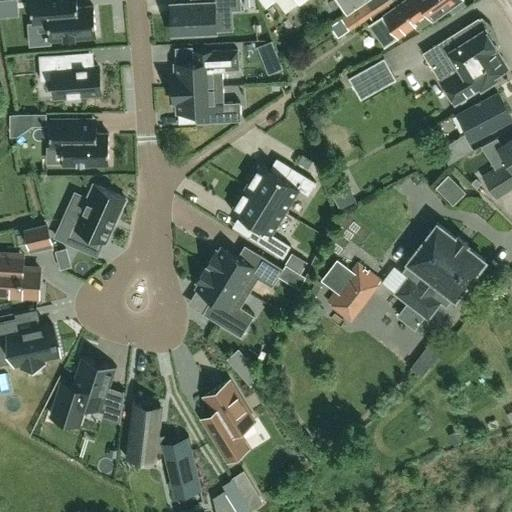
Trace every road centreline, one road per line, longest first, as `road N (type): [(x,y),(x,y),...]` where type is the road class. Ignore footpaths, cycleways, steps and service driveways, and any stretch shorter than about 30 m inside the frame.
road 1 (residential): [(137,0),(161,305)]
road 2 (unknown): [(152,187),(282,108)]
